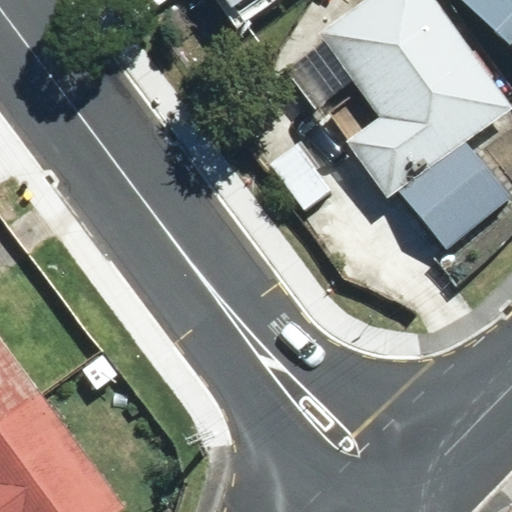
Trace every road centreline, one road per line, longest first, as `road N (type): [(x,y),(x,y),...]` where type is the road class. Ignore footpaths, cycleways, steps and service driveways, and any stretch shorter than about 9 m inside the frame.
road 1 (residential): [(2,0),(334,435),(394,496)]
road 2 (residential): [(394,496),(511,378)]
